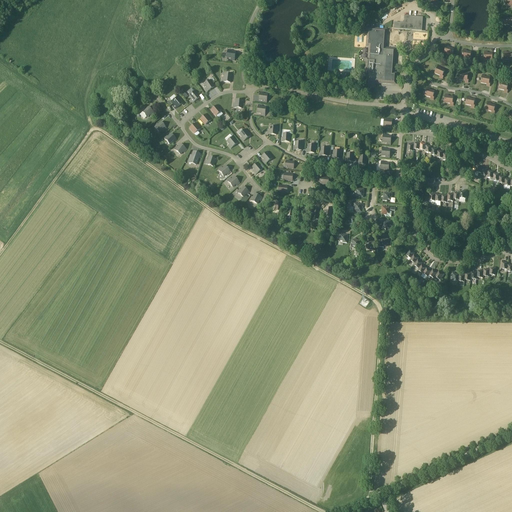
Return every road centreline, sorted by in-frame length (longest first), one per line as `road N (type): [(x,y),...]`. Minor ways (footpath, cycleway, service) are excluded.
road 1 (track): [(369,499),(382,318),(375,299),(222,218),(94,126)]
road 2 (track): [(318,511),(0,342)]
road 3 (unclassified): [(344,511),(511,433)]
road 4 (track): [(0,253),(94,126)]
road 5 (track): [(94,126),(88,90),(122,0)]
